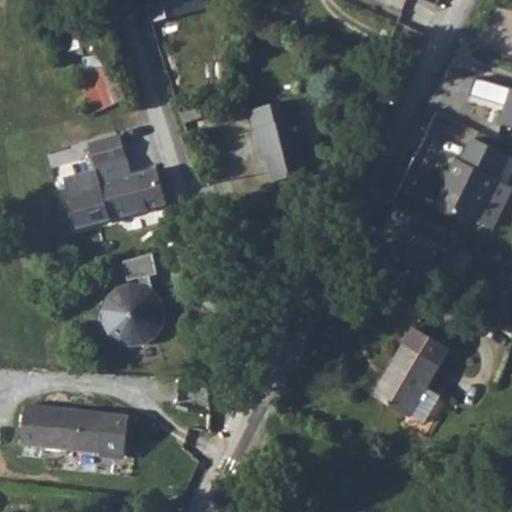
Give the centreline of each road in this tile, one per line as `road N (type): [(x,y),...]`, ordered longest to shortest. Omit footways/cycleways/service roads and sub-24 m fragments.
road 1 (residential): [(464,0),(203,511)]
road 2 (unknown): [(0,371),(74,382),(144,410),(220,477)]
